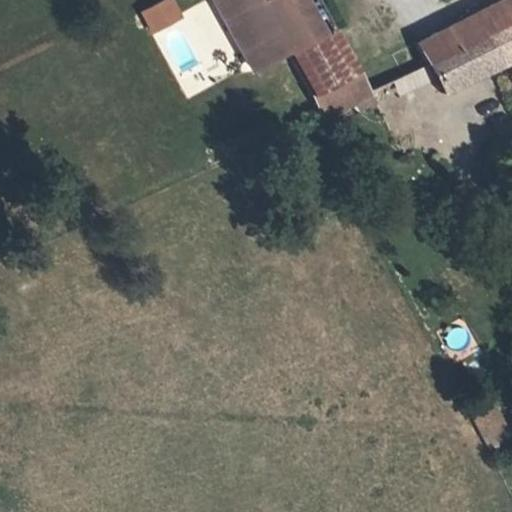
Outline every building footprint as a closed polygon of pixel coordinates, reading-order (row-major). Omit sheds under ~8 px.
[(272,32),(253,0),(207,0),(206,0),(248,75),(285,55),(272,32)] [(253,0),(272,32),(308,14),(322,7),(318,0),(253,0)] [(511,0),(504,0),(507,3),(413,47),(424,70),(479,46),(481,50),(511,36),(511,0)] [(172,23),(162,5),(135,19),(145,37),(172,23)] [(285,55),(308,96),(345,79),(308,14),(272,32),(285,55)] [(511,36),(481,50),(494,72),(511,64),(511,36)] [(479,46),(424,70),(440,105),(448,103),(444,94),(488,75),(475,52),(481,50),(479,46)] [(494,72),(481,50),(475,52),(488,75),(494,72)] [(184,95),(209,83),(197,59),(173,71),(184,95)] [(314,106),(361,85),(355,74),(345,79),(308,96),(314,106)] [(319,116),(321,119),(367,99),(366,97),(361,85),(314,106),(319,116)] [(487,449),(511,437),(495,405),(471,418),(487,449)]
